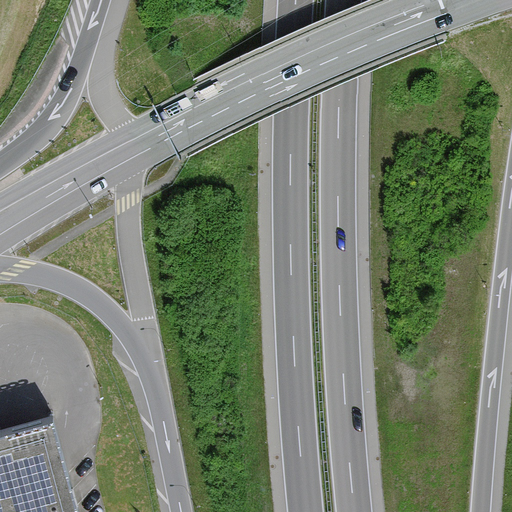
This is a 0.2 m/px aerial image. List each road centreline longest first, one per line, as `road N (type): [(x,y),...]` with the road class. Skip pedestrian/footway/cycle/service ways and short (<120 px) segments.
road 1 (secondary): [(511,298),(33,215),(0,218)]
road 2 (motorway): [(354,511),(337,196),(343,0)]
road 3 (motorway): [(295,0),(291,286),(305,511)]
road 4 (motorway): [(511,389),(456,354),(416,307),(389,248),(361,0)]
road 5 (secondary): [(461,0),(318,57),(134,147)]
road 6 (motorway): [(0,268),(69,286),(128,334),(158,399),(180,511)]
road 7 (motorway): [(100,0),(53,119),(0,165)]
